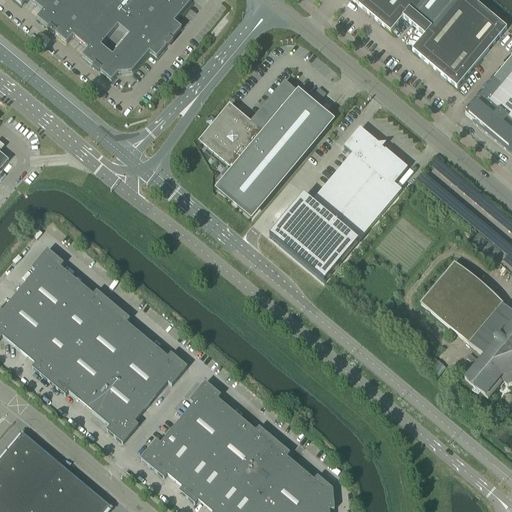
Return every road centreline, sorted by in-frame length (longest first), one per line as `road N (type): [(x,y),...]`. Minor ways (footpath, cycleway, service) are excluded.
road 1 (tertiary): [(118,188),(511,507)]
road 2 (tertiary): [(511,476),(147,172)]
road 3 (unclassified): [(511,203),(277,6)]
road 4 (unclassified): [(144,511),(0,391)]
road 5 (tertiary): [(131,158),(0,52)]
road 6 (tertiary): [(0,89),(118,188)]
road 7 (tertiary): [(197,96),(277,6)]
